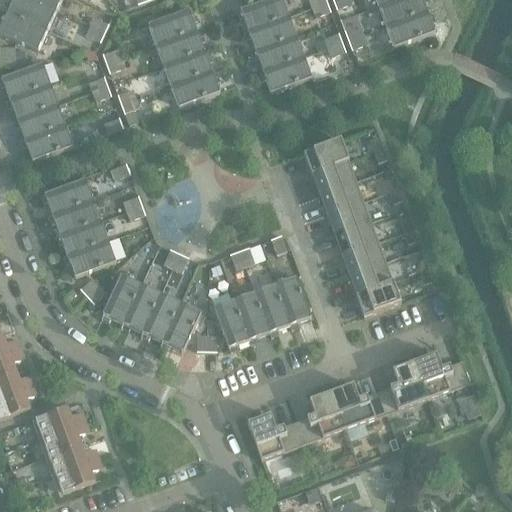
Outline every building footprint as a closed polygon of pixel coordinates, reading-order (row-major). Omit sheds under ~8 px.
[(8,16),(48,34),(57,15),(25,0),(15,0),(14,4),(10,3),(7,8),(11,10),(8,16)] [(25,0),(57,15),(63,0),(25,0)] [(145,0),(134,0),(138,9),(147,5),(145,0)] [(243,22),(248,35),(289,20),(282,0),(281,0),(280,0),(266,5),(236,16),(239,24),(243,22)] [(324,0),(314,0),(308,2),(311,12),(327,6),(324,0)] [(349,0),(342,0),(333,4),(336,13),(352,7),(349,0)] [(375,0),(380,11),(408,0),(375,0)] [(421,0),(408,0),(380,11),(387,31),(427,16),(424,8),(429,6),(427,0),(425,0),(422,1),(421,0)] [(327,6),(311,12),(315,21),(330,16),(327,6)] [(149,28),(157,50),(197,34),(194,26),(199,24),(197,18),(192,20),(190,13),(149,28)] [(0,37),(38,55),(48,34),(8,16),(5,24),(0,22),(0,28),(2,30),(0,34),(0,37)] [(395,53),(435,37),(432,28),(437,26),(435,20),(429,22),(427,16),(387,31),(395,53)] [(251,42),(255,55),(255,56),(296,40),(289,20),(248,35),(243,36),(246,44),(251,42)] [(94,21),(90,30),(105,37),(109,28),(94,21)] [(360,29),(344,35),(348,44),(364,38),(360,29)] [(90,30),(86,39),(101,46),(105,37),(90,30)] [(200,40),(197,34),(157,50),(164,70),(205,55),(202,47),(206,45),(204,39),(200,40)] [(339,37),(323,43),(326,53),(342,47),(339,37)] [(364,38),(348,44),(351,54),(367,48),(364,38)] [(258,63),(263,75),(263,76),(304,61),(296,40),(255,56),(255,55),(251,57),(254,65),(258,63)] [(342,47),(326,53),(330,62),(345,56),(342,47)] [(15,51),(0,50),(0,60),(15,61),(15,51)] [(118,54),(103,59),(106,69),(122,63),(118,54)] [(207,61),(205,55),(164,70),(172,90),(212,75),(209,67),(214,65),(212,59),(207,61)] [(15,61),(0,60),(0,70),(15,71),(15,61)] [(312,82),(304,61),(263,76),(263,75),(258,77),(261,85),(266,83),(271,97),(312,82)] [(122,63),(106,69),(109,78),(125,73),(122,63)] [(5,91),(10,103),(10,104),(51,89),(43,67),(0,83),(0,88),(1,92),(5,91)] [(214,81),(212,75),(172,90),(179,112),(220,96),(217,87),(221,85),(219,79),(214,81)] [(105,81),(89,87),(93,96),(108,91),(105,81)] [(18,125),(58,109),(51,89),(10,104),(10,103),(6,105),(9,113),(13,111),(17,123),(18,125)] [(108,91),(93,96),(96,106),(112,100),(108,91)] [(133,95),(117,100),(121,110),(137,104),(133,95)] [(137,104),(121,110),(124,119),(140,113),(137,104)] [(18,125),(17,123),(13,125),(16,133),(20,131),(25,144),(25,145),(66,129),(58,109),(18,125)] [(108,138),(124,132),(120,122),(105,128),(108,138)] [(74,151),(66,129),(25,145),(25,144),(20,145),(23,153),(28,152),(33,166),(74,151)] [(342,144),(304,158),(312,179),(313,179),(313,178),(349,165),(349,166),(350,165),(342,144)] [(313,178),(313,179),(320,199),(356,185),(349,166),(349,165),(313,178)] [(116,185),(131,179),(127,168),(112,174),(116,185)] [(53,220),(94,204),(86,184),(41,200),(44,208),(48,207),(53,219),(53,220)] [(363,206),(356,185),(320,199),(328,219),(363,206)] [(139,201),(124,206),(127,216),(142,210),(139,201)] [(60,240),(101,225),(94,204),(53,220),(53,219),(48,221),(51,228),(56,227),(60,239),(60,240)] [(363,206),(328,219),(335,239),(371,226),(363,206)] [(142,210),(127,216),(130,225),(146,219),(142,210)] [(68,260),(109,245),(101,225),(60,240),(60,239),(56,241),(59,249),(63,247),(68,260)] [(371,226),(335,239),(343,259),(378,246),(371,226)] [(288,255),(282,239),(272,243),(278,259),(288,255)] [(68,260),(63,261),(66,269),(71,268),(76,282),(117,266),(109,245),(68,260)] [(386,267),(378,246),(343,259),(350,280),(386,267)] [(250,251),(240,255),(246,271),(256,267),(250,251)] [(171,254),(164,269),(173,273),(180,258),(171,254)] [(240,255),(231,258),(237,274),(246,271),(240,255)] [(180,258),(173,273),(182,277),(189,262),(180,258)] [(350,280),(358,300),(393,287),(386,267),(350,280)] [(124,328),(142,289),(122,280),(102,323),(110,327),(112,323),(123,328),(124,328)] [(297,281),(276,289),(291,329),(291,330),(292,334),(300,332),(298,327),(312,322),(297,281)] [(94,283),(81,294),(88,301),(100,290),(94,283)] [(393,287),(358,300),(357,300),(365,321),(402,308),(394,286),(393,287)] [(124,328),(123,328),(121,332),(129,336),(131,331),(143,337),(144,337),(162,298),(142,289),(124,328)] [(271,337),(270,337),(272,342),(280,339),(278,334),(291,330),(291,329),(276,289),(256,296),(271,337)] [(100,290),(88,301),(94,309),(107,298),(100,290)] [(251,344),(250,345),(252,349),(260,346),(258,342),(270,337),(271,337),(256,296),(236,303),(251,344)] [(144,337),(143,337),(141,341),(148,345),(150,340),(162,346),(163,346),(181,307),(162,298),(144,337)] [(251,344),(236,303),(215,311),(231,357),(239,354),(237,349),(250,345),(251,344)] [(163,346),(162,346),(160,350),(168,354),(170,349),(184,356),(202,317),(181,307),(163,346)] [(0,361),(22,353),(18,344),(7,348),(3,339),(0,340),(0,361)] [(209,340),(199,340),(198,356),(208,357),(209,340)] [(219,340),(209,340),(208,357),(219,357),(219,340)] [(22,353),(0,361),(0,382),(17,376),(14,368),(25,364),(22,353)] [(463,366),(443,373),(437,359),(415,367),(429,404),(471,388),(463,366)] [(398,389),(379,396),(387,419),(429,404),(415,367),(393,375),(398,389)] [(17,376),(0,382),(0,402),(35,389),(32,380),(20,384),(17,376)] [(28,404),(39,399),(35,389),(0,402),(0,424),(31,413),(28,404)] [(379,396),(360,404),(355,389),(332,398),(346,434),(387,419),(379,396)] [(469,420),(482,418),(477,397),(465,400),(469,420)] [(332,398),(310,406),(315,420),(296,427),(304,450),(346,434),(332,398)] [(36,424),(43,443),(86,426),(83,417),(72,421),(68,412),(36,424)] [(296,427),(277,434),(271,420),(248,428),(262,465),(304,450),(296,427)] [(90,436),(86,426),(43,443),(49,460),(82,448),(79,440),(90,436)] [(56,479),(100,463),(96,452),(85,457),(82,448),(49,460),(56,479)] [(103,472),(100,463),(56,479),(63,498),(96,486),(92,476),(103,472)]
